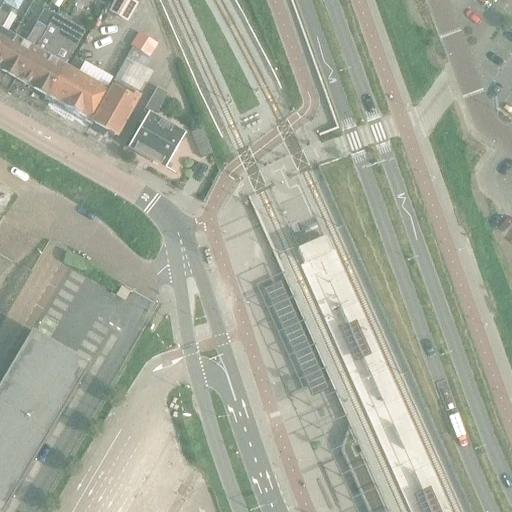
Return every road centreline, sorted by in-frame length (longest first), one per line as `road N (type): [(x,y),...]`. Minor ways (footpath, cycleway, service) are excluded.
road 1 (primary): [(302,0),(491,511)]
road 2 (primary): [(511,493),(329,0)]
road 3 (unclassified): [(182,252),(178,282),(192,368),(239,511)]
road 4 (residential): [(182,252),(152,204),(0,116)]
road 5 (unclassified): [(0,169),(141,270),(159,273),(182,252)]
road 6 (residential): [(511,144),(485,123),(436,0)]
road 7 (primary): [(279,511),(234,377)]
road 8 (unclassified): [(234,377),(202,276),(182,252)]
